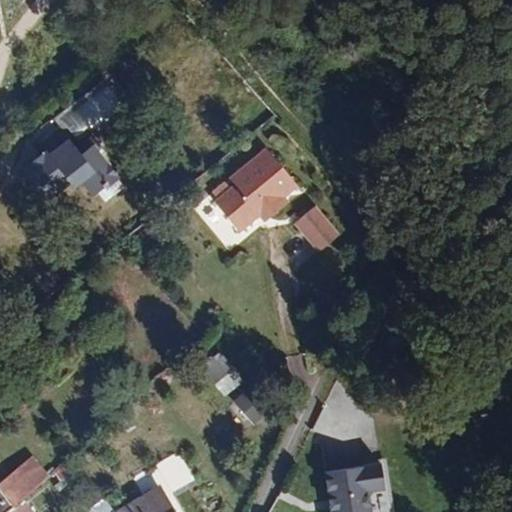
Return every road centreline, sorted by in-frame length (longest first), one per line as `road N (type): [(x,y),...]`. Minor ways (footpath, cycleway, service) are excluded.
road 1 (track): [(202,0),(511,361)]
road 2 (track): [(374,194),(511,83)]
road 3 (track): [(407,234),(329,376)]
road 4 (residential): [(253,511),(329,376)]
